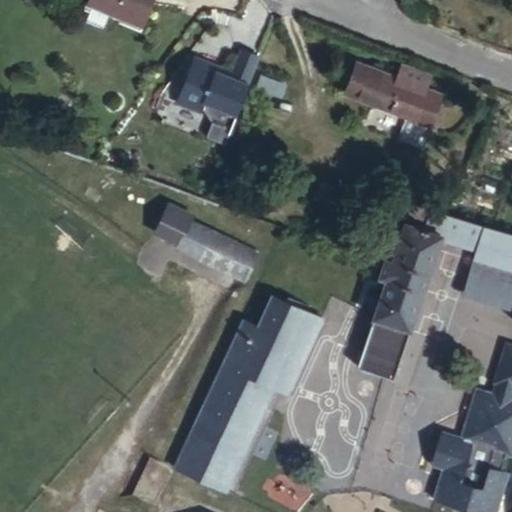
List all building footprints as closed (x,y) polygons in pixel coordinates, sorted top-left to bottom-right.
[(153,0),(88,0),(86,6),(91,8),(85,22),(102,29),(108,14),(142,28),(153,0)] [(197,54),(178,102),(203,112),(214,117),(205,137),(224,145),(260,55),(243,48),(234,69),(197,54)] [(413,96),(415,91),(399,85),(404,72),(376,61),(371,75),(326,58),(314,89),(381,116),(372,138),(392,146),(400,125),(402,125),(402,124),(413,96)] [(280,93),(283,80),(263,74),(259,87),(280,93)] [(422,99),(413,96),(402,124),(411,127),(422,99)] [(190,251),(203,228),(178,216),(181,207),(160,199),(145,227),(167,238),(164,242),(173,247),(190,251)] [(394,199),(387,216),(408,222),(397,255),(387,252),(370,296),(381,299),(374,321),(406,331),(411,333),(443,246),(473,254),(483,228),(426,210),(394,199)] [(206,223),(203,228),(190,251),(232,275),(248,251),(206,223)] [(511,236),(483,228),(473,254),(461,254),(511,271),(511,236)] [(280,434),(262,425),(278,393),(288,398),(327,319),(273,293),(257,325),(244,318),(172,464),(229,492),(249,451),(267,460),(280,434)] [(406,331),(374,321),(359,368),(382,375),(391,378),(406,331)] [(511,379),(511,354),(462,337),(454,362),(456,364),(454,372),(509,389),(511,379)] [(507,413),(497,409),(494,408),(496,402),(477,395),(464,435),(449,452),(440,475),(447,479),(438,511),(440,511),(455,511),(456,508),(468,511),(469,511),(500,511),(511,481),(502,477),(507,462),(511,462),(511,408),(509,408),(507,413)] [(509,408),(499,404),(497,409),(507,413),(509,408)] [(449,452),(464,435),(446,430),(432,470),(440,475),(449,452)]
